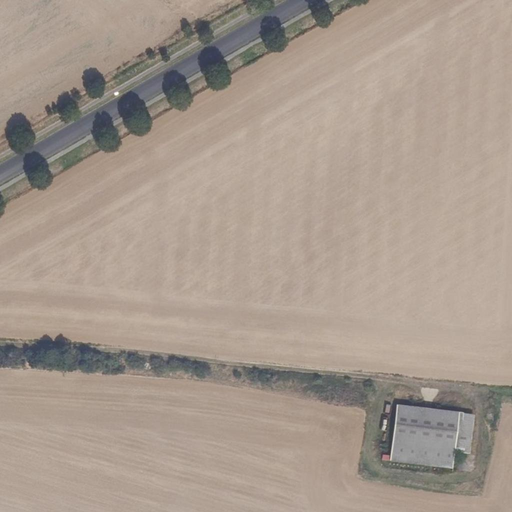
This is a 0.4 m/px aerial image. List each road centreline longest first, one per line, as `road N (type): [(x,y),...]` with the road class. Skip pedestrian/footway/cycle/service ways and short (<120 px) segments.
road 1 (track): [(0,345),(141,351),(388,381)]
road 2 (secondary): [(0,177),(309,0)]
